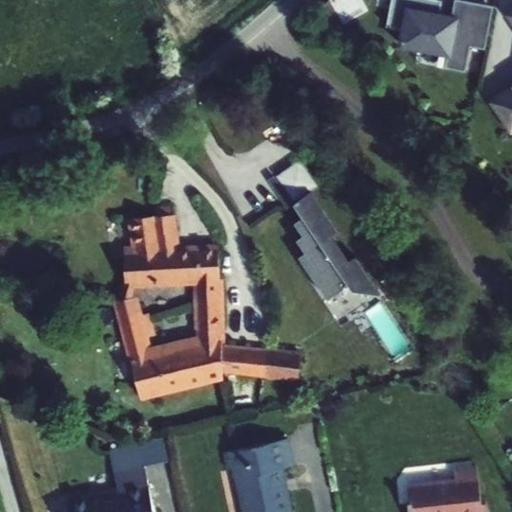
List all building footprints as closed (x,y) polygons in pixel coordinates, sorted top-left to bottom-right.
[(471,51),(486,53),(493,15),(474,11),(471,32),(456,29),(458,22),(452,21),(440,19),(442,5),(414,0),(393,0),(387,31),(404,34),(401,50),(449,59),(446,72),(467,76),(471,51)] [(454,7),(452,21),(458,22),(456,29),(471,32),(474,11),(454,7)] [(272,73),(265,78),(269,84),(276,79),(272,73)] [(511,90),(497,101),(511,122),(511,90)] [(278,180),(294,204),(310,194),(321,186),(304,162),(278,180)] [(275,181),(269,186),(294,224),(301,220),(275,181)] [(348,262),(331,237),(337,233),(310,194),(294,204),(304,218),(301,220),(294,224),(303,238),(298,241),(306,254),(300,258),(329,300),(345,289),(342,284),(347,281),(354,291),(381,297),(354,258),(348,262)] [(155,207),(156,216),(171,215),(169,206),(155,207)] [(138,253),(124,253),(126,285),(195,282),(196,305),(220,304),(218,249),(177,251),(171,215),(156,216),(132,217),(137,247),(138,253)] [(152,336),(149,321),(147,314),(139,315),(134,297),(115,300),(139,395),(222,375),(221,373),(242,375),(246,348),(242,348),(221,345),(221,341),(198,346),(150,358),(145,338),(152,336)] [(220,304),(196,305),(197,329),(221,327),(220,304)] [(221,327),(197,329),(198,346),(221,341),(221,327)] [(259,376),(263,350),(246,348),(242,375),(259,376)] [(301,354),(263,350),(259,376),(298,381),(301,354)] [(287,439),(224,453),(228,472),(234,470),(243,511),(291,511),(282,470),(293,467),(287,439)] [(170,461),(166,440),(109,452),(114,473),(145,466),(170,461)] [(472,460),(448,464),(450,474),(402,483),(407,511),(483,511),(481,496),(478,497),(472,460)] [(66,500),(68,511),(154,511),(145,466),(114,473),(117,490),(66,500)]
